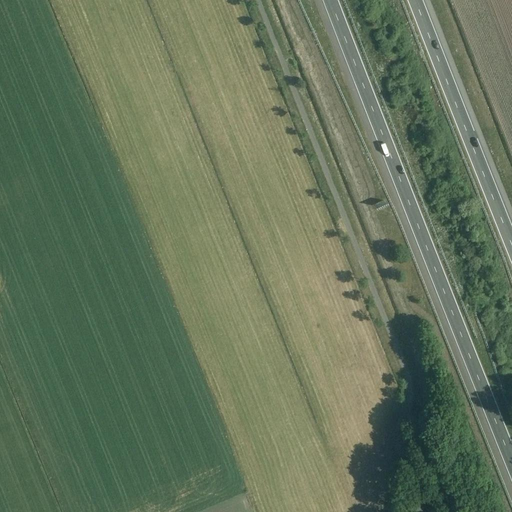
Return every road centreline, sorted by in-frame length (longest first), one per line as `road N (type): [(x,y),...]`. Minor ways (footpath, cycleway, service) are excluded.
road 1 (motorway): [(329,0),(511,462)]
road 2 (motorway): [(511,236),(419,0)]
road 3 (unclassified): [(390,511),(406,374)]
